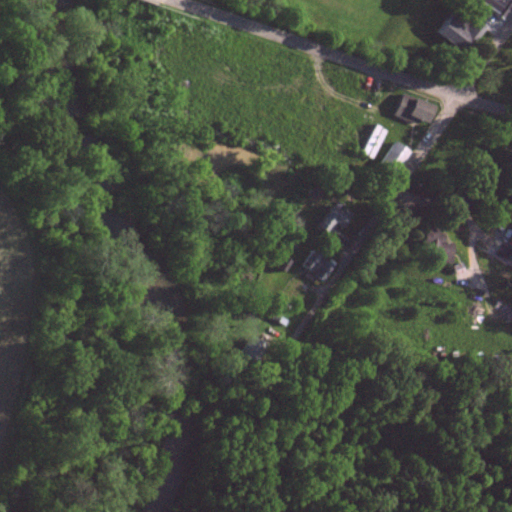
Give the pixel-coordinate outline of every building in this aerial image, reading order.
[(511,0),(480,0),(478,3),(501,19),(511,2),(511,0)] [(434,33),(465,55),(485,27),(470,16),(463,26),(447,14),(434,33)] [(424,126),(431,105),(399,94),(392,116),(424,126)] [(392,178),(409,152),(392,142),(375,167),(392,178)] [(331,238),(345,216),(329,205),(314,227),(331,238)] [(451,264),(452,243),(441,242),(441,230),(422,230),(421,250),(434,251),(434,263),(451,264)] [(303,272),(325,281),(332,263),(311,254),(303,272)] [(248,335),(237,352),(254,363),(265,346),(248,335)]
